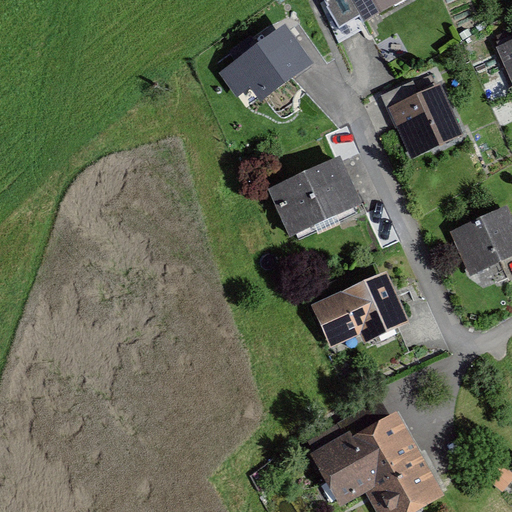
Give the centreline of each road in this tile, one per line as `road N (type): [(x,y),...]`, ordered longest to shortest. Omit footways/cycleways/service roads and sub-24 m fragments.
road 1 (track): [(0,321),(85,0)]
road 2 (residential): [(344,97),(450,333),(484,340),(511,325)]
